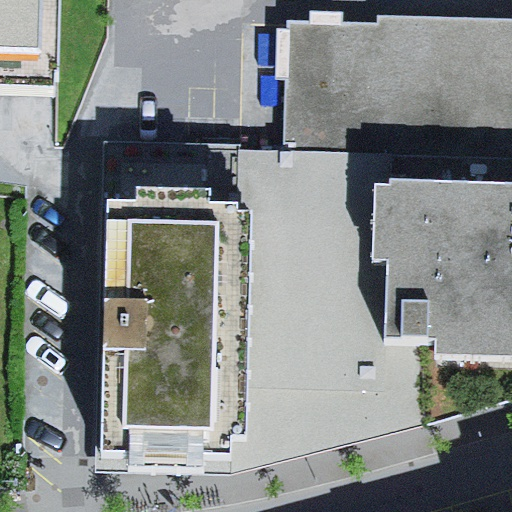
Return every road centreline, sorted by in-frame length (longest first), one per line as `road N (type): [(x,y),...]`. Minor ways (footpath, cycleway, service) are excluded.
road 1 (unknown): [(452,0),(407,8),(236,4),(157,38),(92,137),(71,448),(48,511)]
road 2 (residential): [(511,467),(342,511)]
